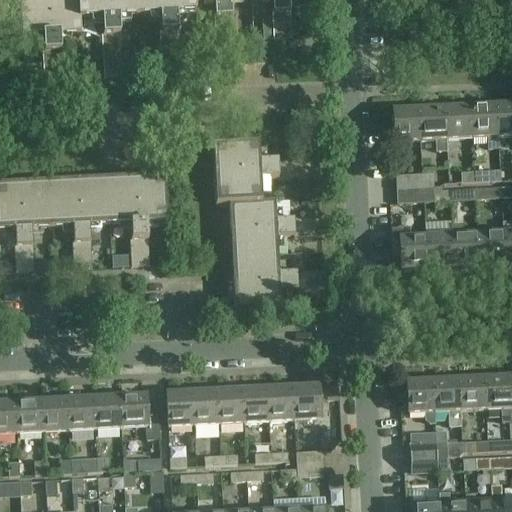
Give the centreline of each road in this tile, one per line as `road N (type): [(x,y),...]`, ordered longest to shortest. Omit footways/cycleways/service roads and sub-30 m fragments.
road 1 (residential): [(0,352),(360,337)]
road 2 (residential): [(100,120),(139,120),(163,102),(234,106),(258,88),(352,93)]
road 3 (residential): [(360,337),(352,93)]
road 4 (residential): [(371,511),(360,337)]
